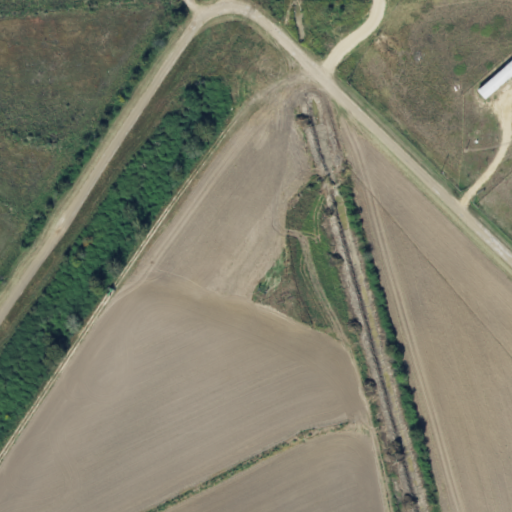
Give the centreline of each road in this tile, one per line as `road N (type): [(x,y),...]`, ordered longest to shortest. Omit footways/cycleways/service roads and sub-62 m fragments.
road 1 (residential): [(203,3),(261,40),(511,275)]
road 2 (residential): [(0,306),(203,3)]
road 3 (residential): [(265,0),(259,68),(311,78),(373,22),(379,0)]
